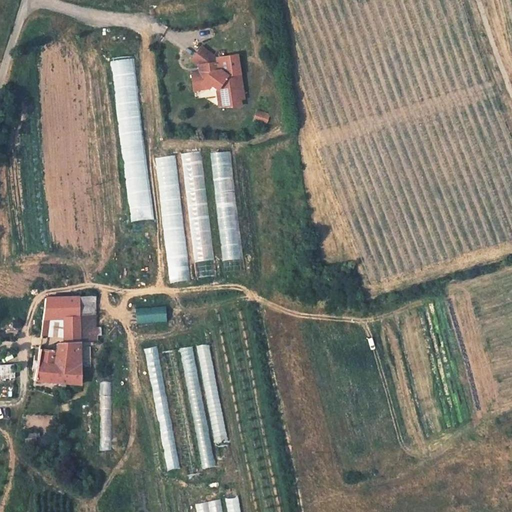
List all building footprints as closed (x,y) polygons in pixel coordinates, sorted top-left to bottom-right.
[(242,98),(236,54),(215,57),(200,45),(191,58),(198,64),(199,71),(190,72),(192,83),(200,82),(207,87),(210,84),(215,87),(217,105),(227,104),(227,106),(239,105),(238,99),(242,98)] [(113,60),(128,223),(151,221),(135,58),(113,60)] [(267,124),(270,114),(256,109),(253,120),(267,124)] [(202,151),(183,153),(195,278),(214,276),(202,151)] [(211,153),(222,272),(242,270),(232,151),(211,153)] [(169,283),(188,281),(176,154),(157,156),(169,283)] [(80,315),(79,297),(45,298),(41,338),(44,338),(44,336),(48,336),(51,319),(63,319),(64,343),(57,343),(55,352),(39,350),(35,379),(81,385),(80,341),(80,315)] [(166,306),(135,308),(136,323),(167,321),(166,306)] [(80,341),(97,340),(97,336),(97,327),(96,315),(80,315),(80,341)] [(14,367),(0,367),(0,377),(14,377),(14,367)] [(72,452),(98,451),(96,401),(70,402),(72,452)] [(46,443),(46,432),(31,433),(25,433),(24,445),(46,443)]
